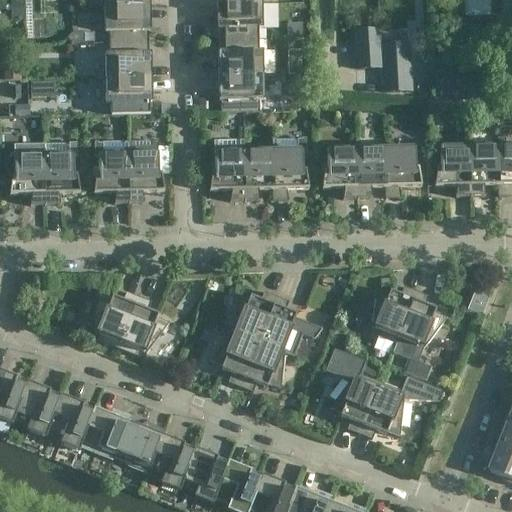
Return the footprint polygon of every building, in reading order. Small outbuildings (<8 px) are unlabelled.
[(24,1),(10,0),(11,22),(24,21),(24,1)] [(103,0),(104,8),(147,7),(146,0),(103,0)] [(262,30),(261,5),(218,6),(219,42),(258,41),(257,30),(262,30)] [(147,7),(104,8),(105,33),(109,33),(109,44),(148,43),(147,7)] [(378,32),(355,34),(357,70),(381,68),(378,32)] [(72,45),(84,45),(83,34),(72,34),(72,45)] [(220,78),(263,77),(262,52),(258,52),(258,41),(219,42),(220,78)] [(148,43),(109,44),(109,55),(105,55),(106,80),(148,80),(148,43)] [(411,59),(384,60),(386,93),(413,92),(411,59)] [(443,65),(440,98),(485,101),(486,84),(465,82),(466,67),(443,65)] [(20,68),(4,68),(4,82),(21,81),(20,68)] [(300,69),(287,68),(288,76),(300,76),(300,69)] [(263,102),(263,77),(220,78),(220,115),(259,114),(259,102),(263,102)] [(148,80),(106,80),(106,105),(110,105),(111,117),(149,117),(148,80)] [(54,83),(30,83),(30,99),(54,99),(54,83)] [(14,117),(29,117),(29,106),(27,106),(14,106),(14,117)] [(272,141),(272,153),(273,203),(288,203),(286,192),(308,191),(305,172),(302,172),(302,153),(306,153),(306,139),(301,139),(301,141),(272,141)] [(229,204),(244,203),(243,154),(243,142),(213,143),(214,174),(211,174),(209,193),(230,193),(229,204)] [(157,143),(127,144),(127,156),(128,206),(143,205),(142,194),(163,194),(160,175),(158,175),(157,143)] [(127,156),(127,144),(97,145),(98,168),(98,176),(95,176),(93,195),(115,195),(113,206),(128,206),(127,156)] [(69,145),(44,146),(44,158),(44,207),(59,207),(58,196),(79,196),(76,177),(74,177),(73,157),(69,157),(69,145)] [(44,158),(44,146),(13,146),(14,178),(11,178),(9,197),(31,196),(30,208),(44,207),(44,158)] [(497,149),(499,198),(511,198),(511,189),(511,187),(511,148),(505,149),(497,149)] [(455,199),(469,199),(468,149),(439,150),(439,170),(436,170),(434,189),(456,188),(455,199)] [(497,199),(499,198),(497,149),(468,149),(469,199),(484,199),(483,188),(497,187),(497,199)] [(385,151),(386,201),(401,200),(399,189),(421,189),(418,170),(415,170),(415,150),(385,151)] [(356,152),(357,201),(372,201),(370,190),(384,190),(384,201),(386,201),(385,151),(356,152)] [(342,202),(357,201),(356,152),(326,152),(326,172),(324,172),(321,191),(343,190),(342,202)] [(243,154),(244,203),(259,203),(257,192),(272,192),(272,203),(273,203),(272,153),(243,154)] [(395,345),(416,293),(403,288),(400,297),(389,293),(388,296),(376,291),(371,329),(376,331),(374,337),(395,345)] [(258,344),(276,298),(263,293),(260,302),(249,298),(248,301),(236,296),(232,333),(258,344)] [(428,298),(416,293),(395,345),(407,350),(397,372),(424,383),(430,368),(418,363),(423,350),(446,319),(434,314),(435,311),(425,307),(428,298)] [(118,351),(138,299),(126,294),(122,302),(112,298),(110,302),(98,297),(94,335),(99,337),(97,342),(118,351)] [(477,294),(470,312),(481,317),(488,298),(477,294)] [(288,303),(276,298),(258,344),(284,354),(306,324),(294,320),(295,316),(285,312),(288,303)] [(151,304),(138,299),(118,351),(138,359),(141,353),(146,355),(169,325),(156,320),(158,317),(147,312),(151,304)] [(258,344),(232,333),(210,363),(222,368),(220,371),(231,375),(227,384),(240,389),(258,344)] [(331,337),(327,345),(339,350),(342,342),(331,337)] [(280,391),(284,354),(258,344),(240,389),(252,394),(256,385),(266,389),(268,386),(280,391)] [(0,424),(9,428),(12,421),(24,389),(14,384),(16,379),(0,372),(0,424)] [(359,436),(380,384),(359,376),(356,381),(351,379),(329,410),(341,415),(339,418),(350,422),(346,431),(359,436)] [(400,393),(380,384),(359,436),(371,441),(375,432),(385,437),(387,433),(399,438),(403,402),(438,403),(442,393),(406,378),(400,393)] [(42,441),(45,435),(58,402),(48,398),(50,392),(27,383),(24,389),(12,421),(26,427),(24,434),(42,441)] [(92,415),(91,415),(81,411),(83,406),(60,396),(58,402),(45,435),(59,440),(57,447),(76,455),(79,448),(92,415)] [(94,410),(91,415),(92,415),(79,448),(113,462),(128,423),(94,410)] [(146,475),(161,437),(128,423),(113,462),(146,475)] [(511,434),(507,433),(499,453),(511,457),(511,434)] [(177,494),(180,488),(195,450),(194,450),(192,455),(182,451),(184,445),(161,437),(146,475),(160,480),(158,487),(177,494)] [(195,450),(180,488),(195,494),(192,501),(210,508),(213,501),(229,463),(228,463),(226,468),(215,464),(217,459),(195,450)] [(511,457),(499,453),(491,473),(505,479),(504,483),(511,486),(511,457)] [(251,472),(229,463),(213,501),(227,507),(225,511),(248,511),(262,477),(261,476),(259,482),(249,478),(251,472)] [(262,477),(248,511),(287,511),(296,490),(295,490),(293,495),(282,491),(284,486),(262,477)] [(326,511),(330,503),(296,490),(287,511),(326,511)] [(351,511),(330,503),(326,511),(351,511)]
